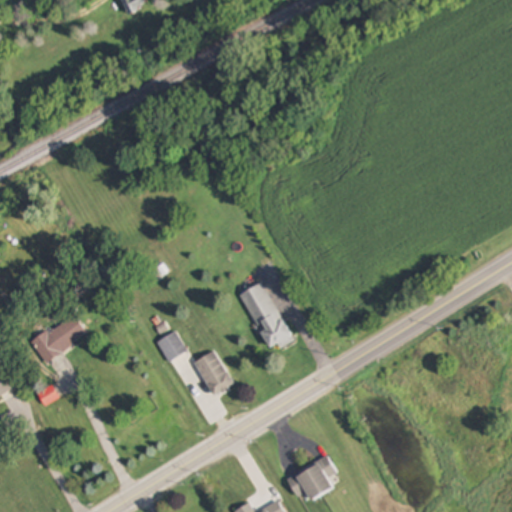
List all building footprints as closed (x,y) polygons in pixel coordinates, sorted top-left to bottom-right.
[(123,0),(131,14),(154,3),(152,0),(123,0)] [(264,284),(242,295),(272,353),(293,341),(264,284)] [(89,336),(75,315),(33,342),(47,363),(89,336)] [(464,346),(475,345),(476,352),(498,349),(495,327),(462,331),(464,346)] [(195,364),(216,397),(235,385),(215,352),(195,364)] [(0,397),(12,391),(0,367),(0,397)] [(298,498),(309,493),(312,500),(335,490),(330,478),(337,475),(330,459),(288,477),(298,498)] [(285,511),(280,502),(261,511),(255,511),(251,504),(237,511),(285,511)]
